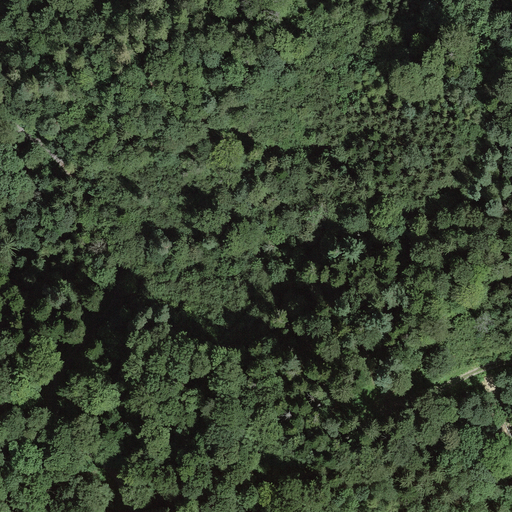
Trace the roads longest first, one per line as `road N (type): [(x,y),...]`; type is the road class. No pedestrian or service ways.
road 1 (track): [(180,0),(149,62),(160,90),(253,134),(320,145),(409,216),(412,256),(375,367),(373,389),(389,406)]
road 2 (track): [(129,511),(118,483),(69,432),(50,396),(112,305),(122,262),(50,148),(0,115)]
road 3 (track): [(511,361),(389,406),(366,470),(338,511)]
